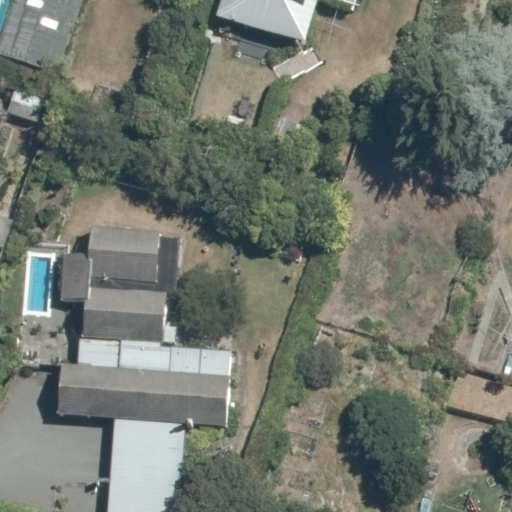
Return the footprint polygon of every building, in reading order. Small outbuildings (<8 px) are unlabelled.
[(88,0),(12,0),(0,37),(0,53),(64,74),(88,0)] [(232,0),(226,22),(315,47),(328,0),(350,0),(356,2),(356,0),(232,0)] [(87,302),(85,341),(169,344),(174,235),(93,232),(92,256),(62,255),(61,301),(87,302)] [(85,347),(8,344),(7,367),(62,369),(60,417),(118,420),(118,423),(186,426),(234,428),(237,353),(169,351),(161,350),(85,347)] [(114,511),(182,511),(186,426),(118,423),(114,511)]
